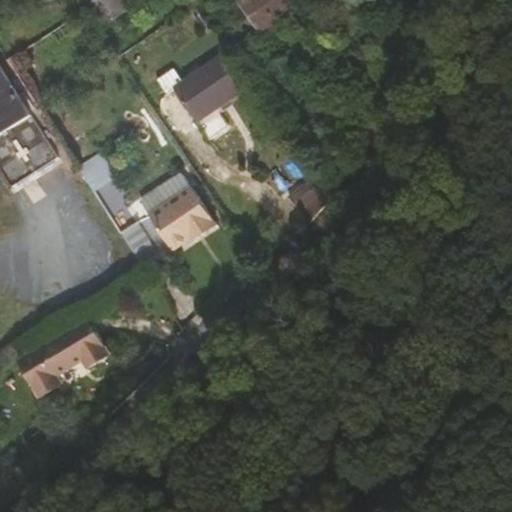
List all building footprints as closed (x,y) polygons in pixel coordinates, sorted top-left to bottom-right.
[(108,8),(118,19),(140,1),(139,0),(97,0),(93,3),(101,13),(108,8)] [(228,15),(248,43),(263,32),(267,36),(308,5),(305,0),(240,0),(243,4),(228,15)] [(37,32),(42,42),(50,36),(44,27),(37,32)] [(246,91),(223,57),(188,82),(177,89),(200,123),(246,91)] [(0,164),(14,187),(60,158),(0,63),(0,164)] [(177,89),(188,82),(178,67),(165,76),(175,90),(177,89)] [(104,167),(85,179),(109,216),(126,206),(128,204),(104,167)] [(156,213),(191,189),(179,172),(145,196),(156,213)] [(288,200),(311,224),(335,196),(329,188),(321,195),(310,182),(288,200)] [(175,251),(191,239),(198,234),(202,239),(218,228),(191,189),(156,213),(151,216),(175,251)] [(126,206),(109,216),(122,236),(138,226),(126,206)] [(195,244),(202,239),(198,234),(191,239),(195,244)] [(108,357),(86,321),(19,360),(41,396),(62,384),(57,375),(83,361),(88,369),(108,357)]
